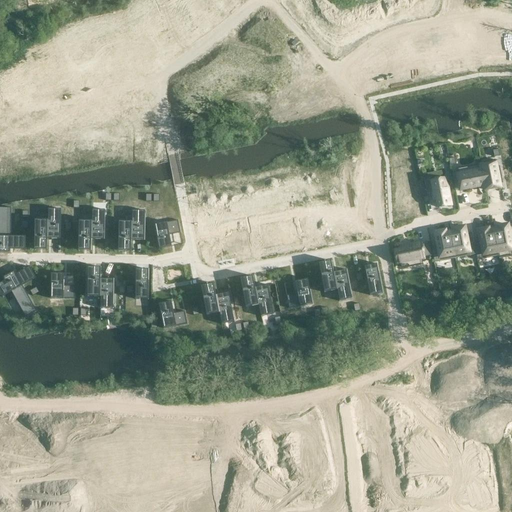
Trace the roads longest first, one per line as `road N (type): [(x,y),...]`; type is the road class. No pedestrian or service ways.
road 1 (residential): [(229,411),(81,417),(0,408)]
road 2 (residential): [(10,258),(153,261),(192,254)]
road 3 (residential): [(333,70),(368,124),(381,239)]
road 4 (unknown): [(159,79),(0,114)]
road 5 (residential): [(460,511),(409,364)]
road 6 (residential): [(333,70),(393,28),(452,12)]
road 7 (residential): [(381,239),(508,208)]
road 8 (residential): [(381,239),(409,364)]
road 9 (residential): [(192,254),(209,274),(309,255)]
road 10 (residential): [(258,0),(159,79)]
